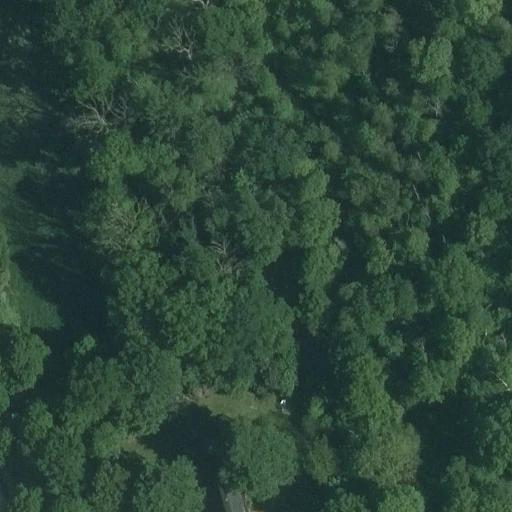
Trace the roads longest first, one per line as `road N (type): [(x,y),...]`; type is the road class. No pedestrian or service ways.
road 1 (track): [(3,400),(232,348),(224,0)]
road 2 (residential): [(43,511),(0,390)]
